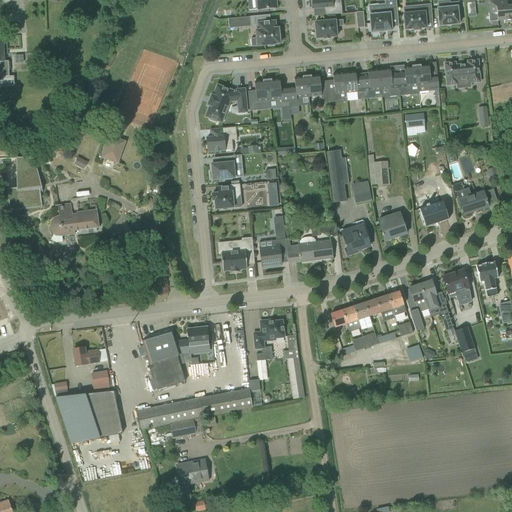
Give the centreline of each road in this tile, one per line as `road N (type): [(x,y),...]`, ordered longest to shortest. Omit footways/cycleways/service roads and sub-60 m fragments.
road 1 (residential): [(208,302),(190,113),(207,68),(297,58)]
road 2 (residential): [(334,511),(301,291)]
road 3 (residential): [(301,291),(511,228)]
road 4 (residential): [(297,58),(511,40)]
road 5 (unclassified): [(81,511),(23,325)]
road 6 (residential): [(23,325),(208,302)]
